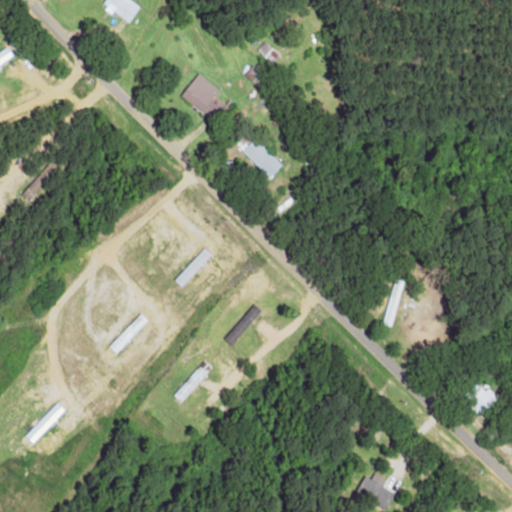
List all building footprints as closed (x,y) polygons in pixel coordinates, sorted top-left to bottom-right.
[(129,20),(138,5),(129,0),(104,0),(102,4),(129,20)] [(270,63),(278,54),(264,41),(257,49),(270,63)] [(0,63),(12,55),(6,46),(0,50),(0,63)] [(243,76),(258,86),(265,76),(250,66),(243,76)] [(179,96),(211,120),(223,103),(214,96),(218,90),(197,73),(179,96)] [(281,165),(252,137),(245,145),(241,140),(235,147),(268,178),(281,165)] [(403,299),(391,287),(378,301),(401,322),(418,304),(407,294),(403,299)] [(224,340),(232,346),(259,309),(251,303),(224,340)] [(210,368),(203,361),(180,387),(187,393),(210,368)] [(479,415),(497,399),(487,387),(483,390),(476,382),(461,396),(479,415)] [(386,481),(370,471),(356,493),(385,511),(394,495),(382,487),(386,481)]
